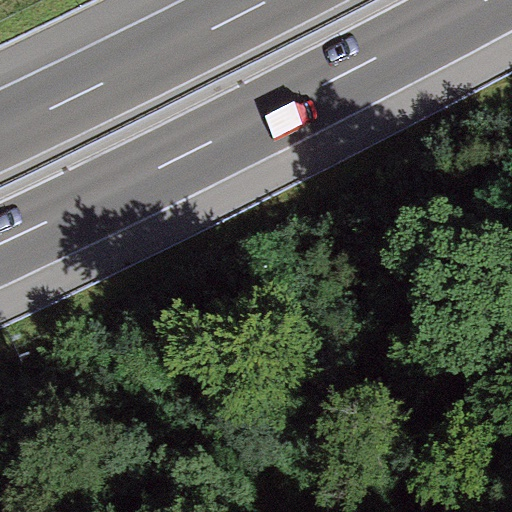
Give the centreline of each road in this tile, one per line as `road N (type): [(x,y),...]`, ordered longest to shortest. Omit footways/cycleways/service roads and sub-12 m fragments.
road 1 (motorway): [(0,244),(485,0)]
road 2 (motorway): [(270,0),(0,132)]
